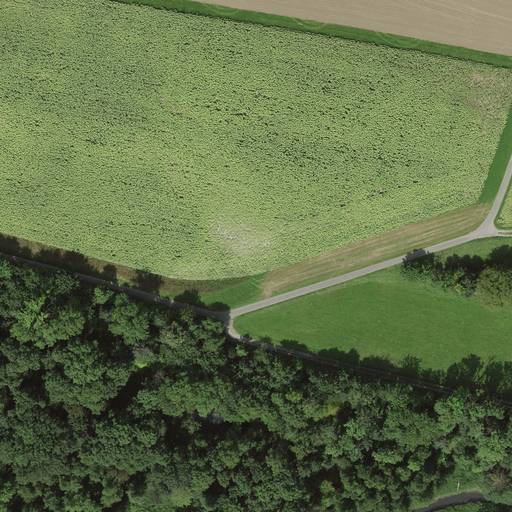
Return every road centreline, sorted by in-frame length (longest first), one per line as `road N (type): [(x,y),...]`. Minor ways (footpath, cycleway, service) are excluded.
road 1 (track): [(511,404),(239,343),(223,318),(0,257)]
road 2 (track): [(223,318),(490,231),(511,166)]
